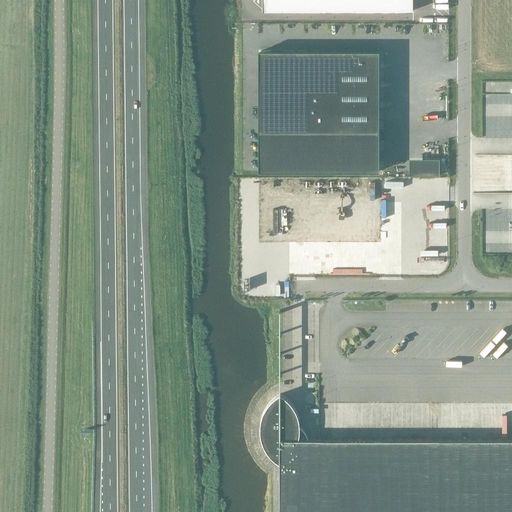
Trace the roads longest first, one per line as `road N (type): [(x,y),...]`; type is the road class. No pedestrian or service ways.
road 1 (unclassified): [(47,511),(58,0)]
road 2 (motorway): [(105,0),(110,511)]
road 3 (motorway): [(136,511),(131,0)]
road 4 (unclassified): [(464,286),(464,0)]
road 5 (unclassified): [(302,287),(464,286)]
